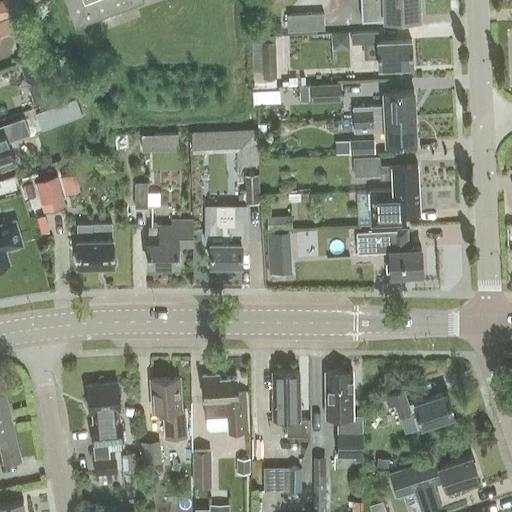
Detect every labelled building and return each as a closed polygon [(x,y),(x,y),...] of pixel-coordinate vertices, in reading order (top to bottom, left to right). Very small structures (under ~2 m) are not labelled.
[(0,0),(0,17),(27,10),(23,0),(0,0)] [(64,0),(75,26),(143,1),(142,0),(64,0)] [(359,0),(360,19),(399,18),(399,17),(419,16),(418,0),(359,0)] [(325,27),(324,10),(289,12),(290,29),(325,27)] [(11,16),(0,19),(0,42),(0,43),(0,41),(0,34),(16,29),(11,16)] [(378,40),(378,31),(350,32),(350,43),(363,43),(364,57),(378,56),(379,66),(384,66),(385,69),(393,68),(394,66),(411,65),(410,39),(378,40)] [(277,78),(275,40),(261,41),(261,44),(250,44),(251,72),(261,72),(262,79),(277,78)] [(33,60),(20,64),(27,81),(31,92),(35,103),(55,95),(40,57),(33,60)] [(341,99),(340,83),(310,85),(311,101),(341,99)] [(279,88),(276,88),(252,90),(253,102),(280,100),(279,88)] [(353,118),(414,117),(413,90),(383,91),(384,104),(353,105),(353,118)] [(32,111),(39,128),(80,113),(74,96),(32,111)] [(0,163),(10,160),(9,158),(12,157),(6,140),(27,132),(21,116),(0,123),(0,163)] [(414,117),(353,118),(354,130),(385,129),(385,144),(415,142),(414,117)] [(213,129),(191,130),(191,151),(214,150),(213,129)] [(153,134),(141,135),(141,150),(153,150),(153,134)] [(374,139),(348,139),(349,153),(375,152),(374,139)] [(393,178),(393,188),(418,187),(416,164),(380,165),(380,155),(353,156),(353,175),(379,174),(379,179),(393,178)] [(64,207),(55,178),(54,174),(33,181),(43,213),(64,207)] [(245,204),(259,204),(258,175),(245,175),(245,204)] [(147,207),(147,182),(134,182),(134,207),(147,207)] [(419,212),(418,187),(393,188),(368,189),(370,226),(401,224),(401,213),(419,212)] [(268,230),(292,228),(292,215),(267,216),(268,230)] [(204,218),(204,246),(210,246),(210,264),(214,264),(214,267),(227,267),(227,264),(240,264),(241,243),(247,243),(247,225),(247,219),(204,218)] [(172,226),(148,226),(148,243),(147,243),(147,264),(177,264),(178,246),(193,246),(193,220),(172,220),(172,226)] [(0,225),(0,267),(7,265),(3,251),(20,246),(14,222),(0,225)] [(76,266),(113,265),(111,223),(75,224),(76,266)] [(406,228),(355,231),(357,251),(389,249),(390,261),(386,263),(386,271),(390,272),(390,274),(422,272),(421,247),(407,248),(406,228)] [(290,231),(267,232),(269,273),(292,271),(290,231)] [(353,417),(353,402),(352,371),(325,372),(325,418),(338,418),(339,457),(355,457),(355,462),(363,463),(362,431),(362,417),(353,417)] [(272,372),(272,418),(286,418),(286,436),(309,436),(309,420),(299,420),(299,372),(272,372)] [(205,414),(227,413),(228,433),(248,432),(245,394),(237,394),(236,378),(218,379),(218,375),(202,376),(205,414)] [(180,410),(178,377),(150,379),(152,412),(164,411),(165,437),(185,436),(184,409),(180,410)] [(117,410),(119,409),(116,383),(86,386),(89,412),(91,412),(92,425),(90,425),(92,446),(122,443),(120,422),(119,422),(117,410)] [(400,417),(405,432),(453,416),(445,392),(414,402),(414,403),(409,405),(404,391),(385,397),(389,408),(395,406),(399,418),(400,417)] [(20,460),(5,394),(0,394),(0,450),(3,463),(20,460)] [(159,464),(158,444),(158,442),(141,443),(143,465),(159,464)] [(193,485),(210,485),(210,451),(193,451),(193,454),(193,485)] [(326,511),(327,455),(313,455),(313,511),(326,511)] [(95,458),(96,473),(99,473),(99,482),(112,481),(111,472),(118,472),(116,456),(95,458)] [(428,462),(389,475),(397,498),(415,492),(422,511),(442,505),(436,485),(445,482),(447,489),(479,478),(471,456),(440,466),(440,467),(431,471),(428,462)] [(250,458),(237,458),(237,472),(250,472),(250,458)] [(286,467),(286,490),(300,491),(300,467),(286,467)] [(0,502),(0,511),(24,511),(23,499),(0,502)] [(386,511),(382,499),(369,504),(371,511),(386,511)] [(229,511),(230,502),(195,503),(195,511),(229,511)]
